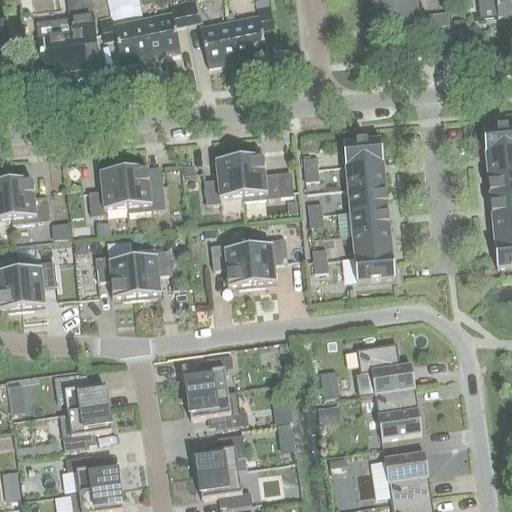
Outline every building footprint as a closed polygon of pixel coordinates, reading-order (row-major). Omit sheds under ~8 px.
[(371,0),(373,19),(379,19),(380,29),(395,28),(396,35),(417,33),(414,2),(414,0),(371,0)] [(511,0),(476,0),(479,22),(474,23),(474,24),(497,21),(497,22),(511,20),(511,0)] [(228,28),(236,65),(252,62),(252,64),(266,61),(261,35),(273,33),(269,10),(267,2),(255,4),(256,13),(258,22),(235,26),(228,28)] [(95,46),(91,16),(89,3),(67,6),(69,24),(35,28),(41,75),(57,73),(57,76),(85,72),(82,48),(95,46)] [(182,7),(186,30),(198,27),(194,5),(182,7)] [(142,24),(150,62),(165,58),(165,61),(180,58),(174,32),(186,30),(182,7),(169,10),(171,19),(142,24)] [(226,17),(228,28),(235,26),(233,15),(226,17)] [(440,18),(441,31),(448,30),(447,17),(440,18)] [(426,32),(434,31),(432,18),(425,19),(426,32)] [(441,31),(440,18),(432,18),(434,31),(441,31)] [(150,62),(142,24),(113,30),(111,21),(98,24),(103,47),(115,44),(121,70),(135,67),(135,65),(150,62)] [(236,65),(228,28),(199,33),(207,73),(222,70),(221,68),(236,65)] [(482,158),(484,158),(484,157),(511,154),(511,130),(482,134),(482,139),(480,139),(482,158)] [(382,168),(382,169),(384,168),(382,149),(380,149),(380,144),(342,148),(344,172),(382,168)] [(511,177),(511,154),(484,157),(484,158),(487,180),(511,177)] [(265,181),(263,162),(254,163),(254,160),(238,161),(242,202),(242,207),(280,203),(278,179),(265,181)] [(242,202),(238,161),(214,163),(216,185),(203,186),(205,210),(220,209),(220,204),(242,202)] [(302,164),(304,175),(317,174),(316,163),(302,164)] [(384,191),(382,169),(382,168),(344,172),(346,195),(384,191)] [(193,169),(182,170),(183,181),(194,180),(193,169)] [(122,173),(126,213),(127,218),(165,214),(162,191),(149,192),(147,173),(138,174),(138,171),(122,173)] [(104,216),(126,213),(122,173),(99,175),(101,196),(88,198),(90,222),(105,220),(104,216)] [(305,187),(318,186),(317,174),(304,175),(305,187)] [(511,177),(487,180),(489,203),(511,201),(511,177)] [(46,202),(33,203),(31,185),(22,185),(22,183),(6,184),(10,225),(10,230),(48,226),(46,202)] [(0,226),(10,225),(6,184),(0,184),(0,226)] [(349,218),(387,214),(384,191),(346,195),(349,218)] [(511,224),(511,201),(489,203),(491,226),(511,224)] [(307,210),(308,222),(321,220),(320,209),(307,210)] [(351,240),(389,237),(387,214),(349,218),(351,240)] [(323,231),(321,220),(308,222),(309,233),(323,231)] [(511,224),(491,226),(494,249),(511,247),(511,224)] [(204,233),(204,242),(214,241),(214,233),(204,233)] [(353,263),(391,260),(389,237),(351,240),(353,263)] [(144,252),(143,240),(132,241),(133,253),(144,252)] [(270,250),(248,253),(252,293),(275,291),(273,269),(286,268),(284,244),(269,246),(270,250)] [(74,246),(75,259),(88,258),(87,245),(74,246)] [(511,247),(494,249),(496,273),(511,271),(511,247)] [(237,295),(252,293),(248,253),(247,248),(210,252),(212,275),(226,274),(228,293),(236,292),(237,295)] [(137,305),(160,303),(158,281),(171,280),(169,256),(154,257),(154,252),(132,254),(132,259),(133,264),(137,305)] [(313,267),(326,266),(325,255),(312,256),(313,267)] [(121,306),(137,305),(133,264),(132,259),(94,263),(97,287),(110,286),(112,305),(121,304),(121,306)] [(391,260),(353,263),(356,287),(394,283),(391,260)] [(328,277),(326,266),(313,267),(314,279),(328,277)] [(39,274),(17,276),(21,317),(45,314),(42,293),(56,291),(53,267),(39,269),(39,274)] [(0,316),(6,316),(6,318),(21,317),(17,276),(17,271),(0,272),(0,316)] [(371,377),(374,399),(414,393),(410,369),(399,371),(398,363),(397,356),(396,349),(355,355),(359,379),(371,377)] [(232,373),(230,361),(205,364),(207,376),(223,374),(223,375),(232,373)] [(227,397),(223,375),(223,374),(207,376),(183,380),(186,403),(227,397)] [(320,379),(323,404),(338,402),(334,377),(320,379)] [(65,407),(67,419),(107,414),(104,391),(80,394),(78,380),(53,383),(57,408),(65,407)] [(419,424),(414,393),(374,399),(381,445),(421,439),(420,432),(419,424)] [(230,419),(227,397),(186,403),(190,425),(213,422),(230,420),(230,419)] [(338,410),(317,413),(320,431),(341,428),(338,410)] [(110,436),(107,414),(67,419),(70,442),(87,440),(110,436)] [(248,430),(246,417),(230,419),(230,420),(213,422),(215,434),(248,430)] [(291,443),(289,428),(276,430),(278,444),(291,443)] [(88,452),(87,440),(70,442),(62,443),(64,455),(88,452)] [(194,459),(198,482),(238,476),(246,475),(241,440),(216,443),(218,456),(194,459)] [(28,452),(17,453),(19,468),(30,466),(28,452)] [(383,462),(391,509),(431,503),(424,455),(383,462)] [(91,473),(90,461),(65,465),(67,477),(75,476),(91,473)] [(344,464),(328,466),(331,482),(347,480),(344,464)] [(118,493),(115,470),(91,473),(75,476),(78,498),(118,493)] [(241,499),(238,476),(198,482),(201,504),(225,501),(241,499)] [(3,488),(18,486),(17,477),(2,479),(3,488)] [(121,511),(118,493),(78,498),(78,500),(70,501),(71,511),(121,511)] [(238,511),(251,510),(249,498),(241,499),(225,501),(225,511),(238,511)] [(432,511),(431,503),(391,509),(391,511),(432,511)]
